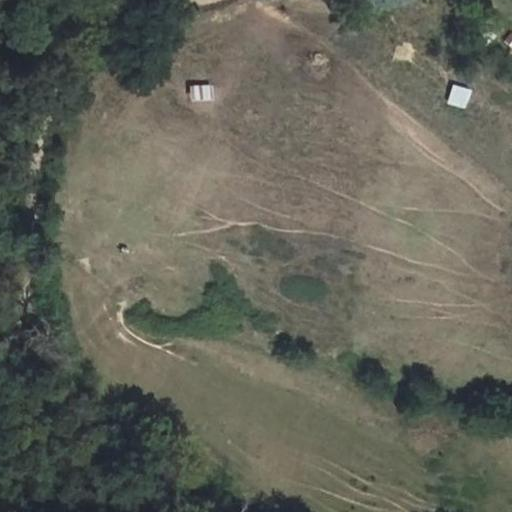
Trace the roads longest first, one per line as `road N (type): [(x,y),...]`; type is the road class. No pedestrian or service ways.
road 1 (track): [(32,279),(36,165),(77,45),(121,15),(195,0)]
road 2 (track): [(229,511),(96,414),(59,362),(32,279)]
